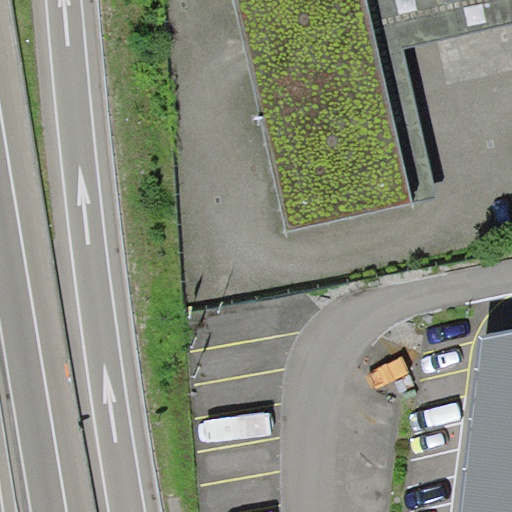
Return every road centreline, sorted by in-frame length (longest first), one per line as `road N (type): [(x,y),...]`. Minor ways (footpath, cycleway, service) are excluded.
road 1 (motorway): [(128,511),(88,237),(65,0)]
road 2 (motorway): [(48,511),(0,219)]
